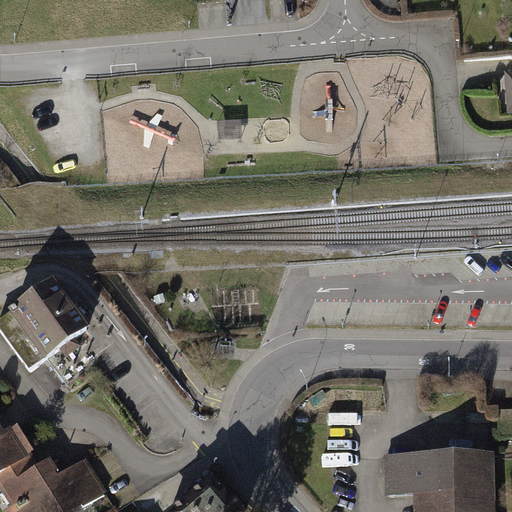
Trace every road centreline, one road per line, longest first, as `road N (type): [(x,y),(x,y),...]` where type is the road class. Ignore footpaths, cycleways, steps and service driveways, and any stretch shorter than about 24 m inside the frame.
road 1 (residential): [(348,41),(0,67)]
road 2 (residential): [(249,433),(264,386),(299,359),(511,355)]
road 3 (residential): [(348,41),(413,38),(428,45),(441,59),(451,135),(479,149),(511,147)]
